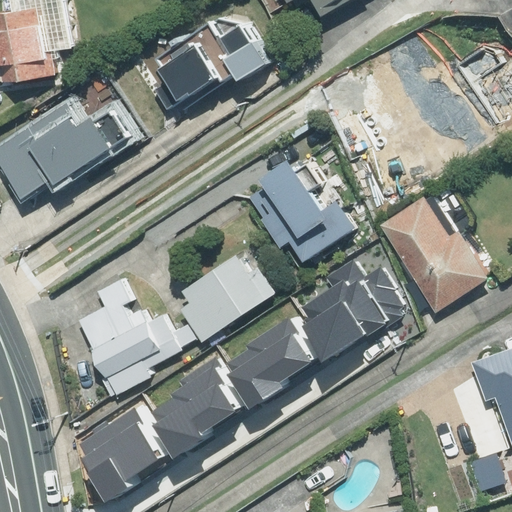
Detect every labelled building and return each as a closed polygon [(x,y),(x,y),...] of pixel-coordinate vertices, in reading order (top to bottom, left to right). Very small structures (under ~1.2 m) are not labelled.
[(76,0),(1,0),(4,12),(0,12),(0,27),(4,55),(0,55),(3,80),(65,71),(62,49),(83,46),(76,0)] [(293,0),(294,1),(295,0),(323,0),(333,15),(357,0),(293,0)] [(223,17),(145,66),(174,109),(235,69),(239,76),(250,69),(253,75),(278,59),(253,22),(223,17)] [(332,114),(347,107),(386,192),(437,169),(432,160),(450,151),(433,114),(414,122),(405,101),(432,89),(419,60),(365,84),(356,65),(318,83),(332,114)] [(38,118),(0,140),(0,143),(31,197),(67,176),(69,179),(142,136),(125,107),(111,115),(110,112),(96,120),(83,98),(41,122),(38,118)] [(278,181),(255,195),(285,245),(298,237),(311,258),(366,225),(349,197),(339,203),(327,183),(332,180),(324,165),(317,169),(308,154),(274,174),(278,181)] [(389,220),(442,309),(498,276),(469,228),(459,234),(435,193),(389,220)] [(185,306),(209,343),(288,292),(269,262),(258,269),(246,250),(188,288),(195,300),(185,306)] [(394,291),(366,254),(328,284),(334,293),(308,312),(328,340),(394,291)] [(105,302),(77,317),(119,392),(153,374),(150,367),(187,346),(169,313),(141,328),(128,305),(140,299),(125,272),(97,288),(105,302)] [(489,389),(497,386),(511,427),(511,348),(478,361),(489,389)] [(180,481),(274,421),(231,354),(137,413),(180,481)]
